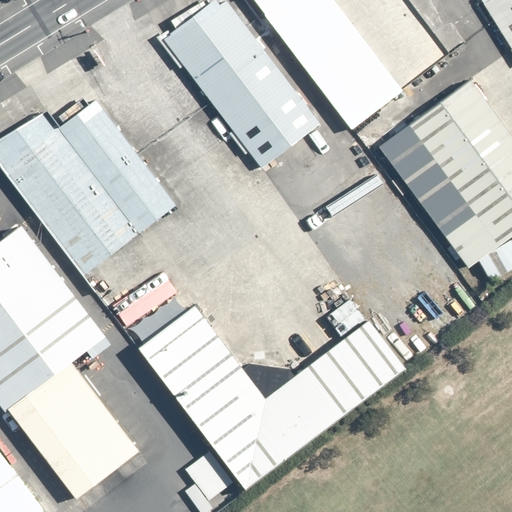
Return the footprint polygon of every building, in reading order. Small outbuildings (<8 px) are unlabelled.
[(299,118),(211,0),(203,0),(150,40),(241,161),(299,118)] [(403,89),(334,0),(253,0),(351,129),(403,89)] [(511,53),(511,0),(473,0),(508,56),(511,53)] [(511,223),(511,154),(455,74),(363,138),(453,265),(511,223)] [(37,145),(120,249),(161,217),(79,113),(37,145)] [(18,120),(0,134),(0,206),(67,290),(120,249),(18,120)] [(1,242),(0,242),(0,421),(89,352),(1,242)] [(181,320),(123,366),(231,502),(387,379),(348,330),(250,407),(181,320)] [(64,378),(1,429),(64,511),(129,460),(64,378)] [(0,511),(18,511),(0,489),(0,511)]
